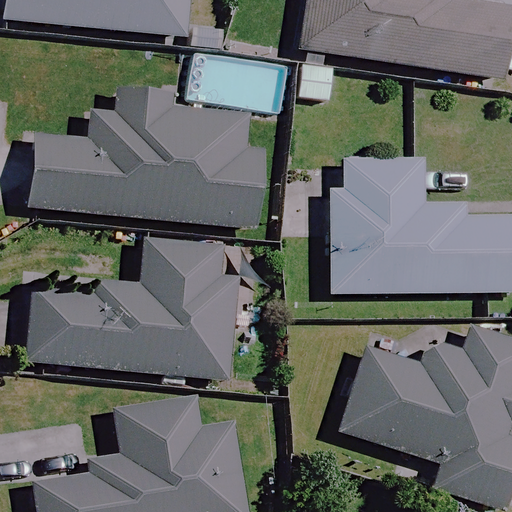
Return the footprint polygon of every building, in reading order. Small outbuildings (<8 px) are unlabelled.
[(0,0),(0,29),(172,45),(176,0),(0,0)] [(301,0),(292,56),(490,87),(501,16),(443,7),(444,0),(301,0)] [(323,69),(288,68),(286,111),(321,112),(323,69)] [(159,103),(119,100),(117,120),(77,117),(75,148),(21,143),(15,216),(243,236),(250,155),(228,153),(231,122),(158,115),(159,103)] [(410,167),(332,167),(332,216),(318,216),(318,301),(509,301),(509,225),(460,225),(460,207),(410,207),(410,167)] [(208,280),(210,252),(131,246),(128,288),(89,285),(87,303),(21,298),(15,371),(214,386),(222,281),(208,280)] [(511,383),(511,351),(456,335),(442,383),(355,358),(331,443),(427,471),(420,497),(472,511),(494,511),(511,449),(511,396),(509,396),(511,383)] [(77,464),(79,483),(21,492),(23,511),(230,511),(218,430),(190,434),(185,403),(102,416),(108,459),(77,464)]
